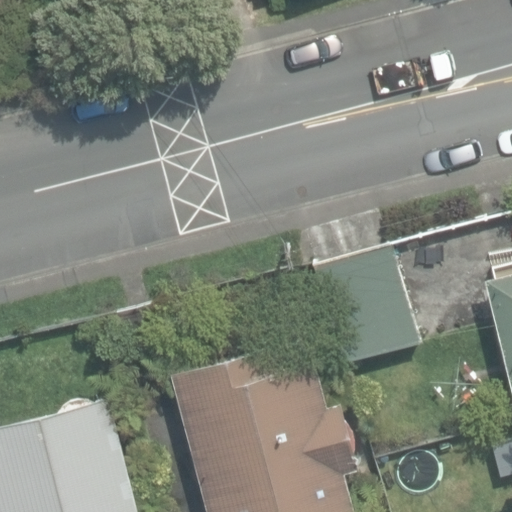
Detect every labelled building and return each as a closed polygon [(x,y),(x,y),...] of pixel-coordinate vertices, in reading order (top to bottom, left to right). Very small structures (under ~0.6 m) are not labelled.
[(0,39),(0,78),(50,65),(56,53),(49,26),(0,39)] [(312,262),(341,358),(420,340),(389,238),(312,262)] [(511,266),(483,274),(511,387),(511,266)] [(338,511),(353,508),(343,468),(356,465),(339,398),(325,402),(314,356),(286,364),(280,341),(170,369),(207,511),(338,511)] [(138,511),(108,391),(88,396),(85,395),(78,394),(74,394),(69,396),(65,399),(63,403),(0,418),(0,511),(138,511)]
